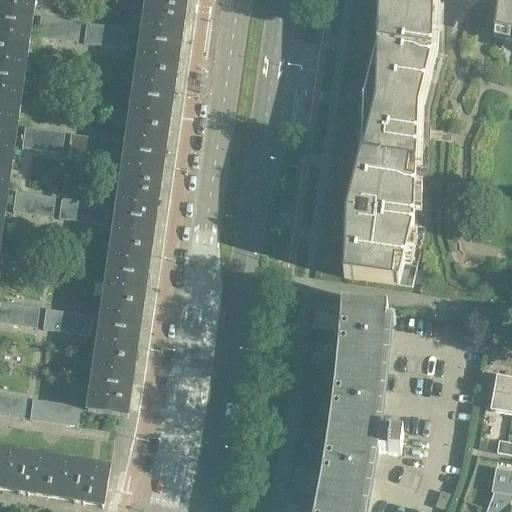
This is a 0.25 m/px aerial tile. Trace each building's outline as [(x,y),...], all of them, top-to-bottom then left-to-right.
[(0,0),(0,51),(28,55),(35,0),(0,0)] [(147,0),(146,8),(145,15),(184,20),(186,0),(147,0)] [(378,0),(377,46),(362,102),(360,160),(346,219),(343,280),(398,288),(411,290),(426,230),(431,112),(445,55),(446,27),(467,11),(461,0),(378,0)] [(511,0),(498,0),(493,34),(511,37),(511,0)] [(145,15),(137,71),(176,77),(184,20),(145,15)] [(81,25),(42,19),(39,39),(79,44),(81,25)] [(135,33),(88,26),(85,46),(132,52),(135,33)] [(0,51),(0,108),(20,111),(28,55),(0,51)] [(137,71),(129,127),(168,133),(176,77),(137,71)] [(0,108),(0,172),(11,174),(20,111),(0,108)] [(129,127),(121,183),(120,190),(159,195),(168,133),(129,127)] [(65,136),(26,130),(23,150),(62,156),(65,136)] [(119,144),(72,137),(69,157),(116,164),(119,144)] [(0,172),(0,229),(3,230),(11,174),(0,172)] [(120,190),(112,246),(151,251),(159,195),(120,190)] [(56,199),(16,194),(14,213),(53,219),(56,199)] [(110,208),(62,200),(60,220),(107,227),(110,208)] [(112,246),(104,301),(143,307),(151,251),(112,246)] [(104,301),(96,357),(135,362),(143,307),(104,301)] [(40,310),(0,305),(0,306),(0,324),(37,330),(40,310)] [(325,459),(318,501),(315,511),(368,511),(378,454),(400,458),(403,438),(381,435),(386,398),(389,364),(392,324),(387,324),(388,309),(342,307),(341,315),(330,427),(329,437),(325,459)] [(94,319),(46,312),(43,331),(91,338),(94,319)] [(96,357),(88,412),(127,418),(135,362),(96,357)] [(511,380),(496,378),(492,398),(490,412),(511,417),(511,414),(511,380)] [(27,400),(0,396),(0,416),(24,420),(25,414),(27,400)] [(81,408),(33,401),(31,415),(30,421),(78,428),(80,411),(81,408)] [(487,444),(480,443),(478,451),(486,453),(487,444)] [(506,444),(499,443),(496,454),(504,456),(506,444)] [(4,451),(0,474),(0,490),(20,494),(20,495),(30,497),(30,496),(53,499),(59,461),(4,451)] [(59,461),(53,499),(75,503),(75,505),(85,506),(86,505),(104,508),(110,469),(59,461)] [(510,511),(511,507),(511,472),(496,470),(492,493),(494,494),(487,511),(510,511)]
